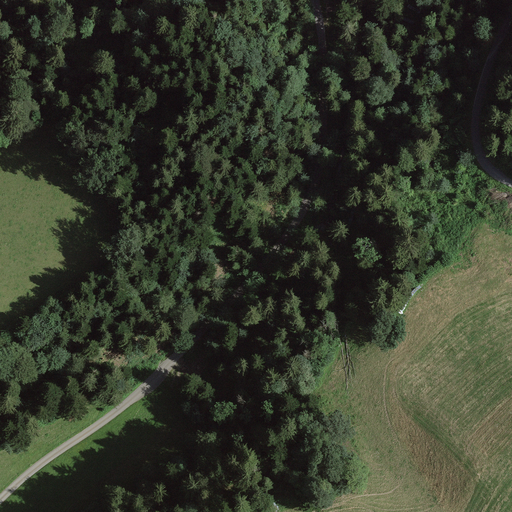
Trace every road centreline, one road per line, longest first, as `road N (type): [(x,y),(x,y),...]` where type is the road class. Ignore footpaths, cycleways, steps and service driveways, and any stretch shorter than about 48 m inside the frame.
road 1 (track): [(314,0),(321,154),(289,233),(153,378),(0,499)]
road 2 (track): [(239,0),(121,49),(0,115)]
road 3 (track): [(0,49),(121,49)]
